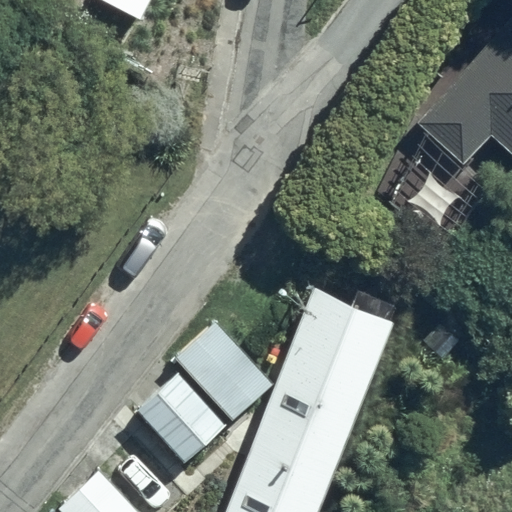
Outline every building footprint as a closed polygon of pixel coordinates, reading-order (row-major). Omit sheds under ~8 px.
[(511,132),(511,0),(508,0),(415,111),(461,150),(491,114),(511,132)] [(511,236),(474,296),(511,320),(511,236)] [(328,511),(407,297),(369,284),(374,270),(304,244),(264,355),(276,359),(258,409),(241,403),(201,511),(328,511)] [(269,368),(214,309),(173,346),(228,406),(269,368)] [(182,446),(224,408),(177,356),(136,394),(182,446)] [(161,511),(192,483),(133,422),(58,495),(71,508),(66,511),(161,511)]
